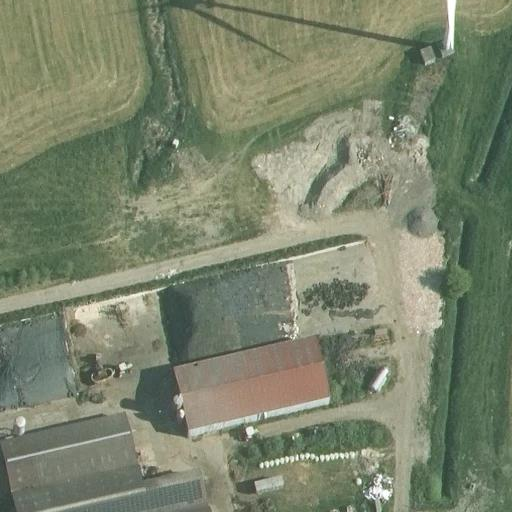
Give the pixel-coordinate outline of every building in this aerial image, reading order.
[(254,324),(320,301),(312,277),(246,300),(254,324)] [(133,308),(151,305),(148,289),(130,292),(133,308)] [(317,336),(174,368),(189,435),(332,403),(317,336)] [(125,418),(0,447),(0,465),(11,511),(71,511),(143,495),(125,418)] [(143,495),(71,511),(209,511),(202,481),(143,495)]
